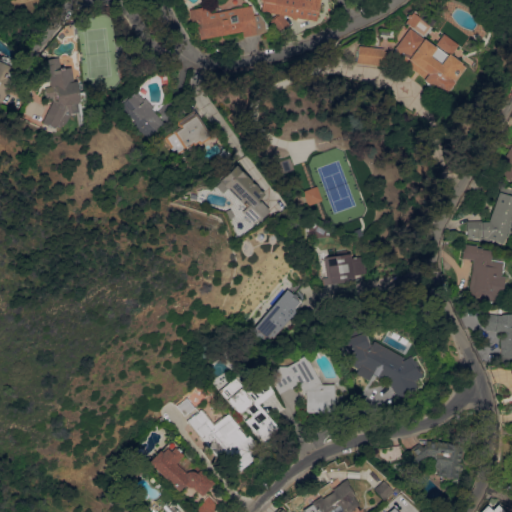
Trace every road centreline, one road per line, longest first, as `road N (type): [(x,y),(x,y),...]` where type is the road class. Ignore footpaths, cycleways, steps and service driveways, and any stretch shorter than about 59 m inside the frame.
road 1 (residential): [(470,511),(487,480),(491,401),(440,283),(435,251),(446,210),(511,100)]
road 2 (residential): [(400,0),(311,46),(221,65),(184,45),(157,0)]
road 3 (residential): [(478,371),(465,398),(435,422),(328,451),(248,511)]
